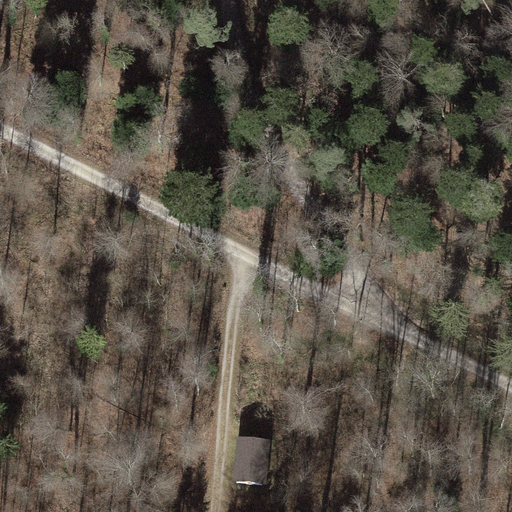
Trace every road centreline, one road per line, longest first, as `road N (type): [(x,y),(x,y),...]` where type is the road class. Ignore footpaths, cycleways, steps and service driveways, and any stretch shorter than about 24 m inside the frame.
road 1 (track): [(0,126),(511,388)]
road 2 (track): [(228,0),(245,74),(280,153),(394,329)]
road 3 (track): [(248,256),(214,511)]
